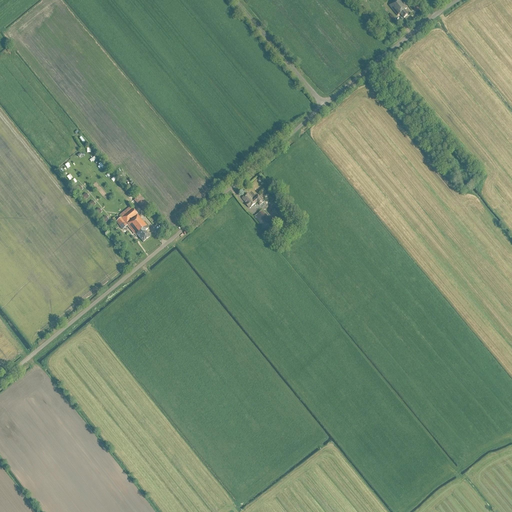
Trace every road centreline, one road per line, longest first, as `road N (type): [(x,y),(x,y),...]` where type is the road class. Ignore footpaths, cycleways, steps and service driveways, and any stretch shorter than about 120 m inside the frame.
road 1 (unclassified): [(0,381),(324,104)]
road 2 (unclassified): [(324,104),(459,0)]
road 3 (unclassified): [(324,104),(236,0)]
